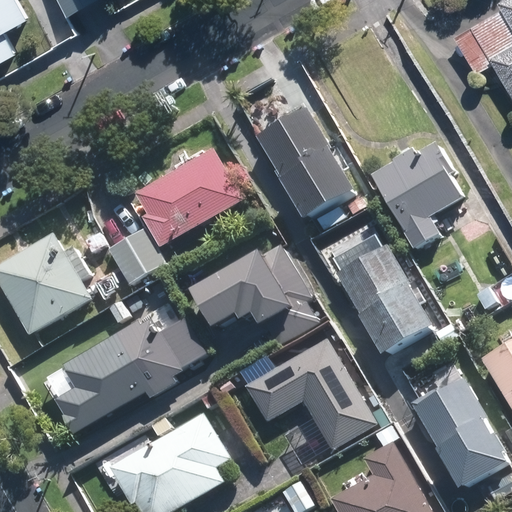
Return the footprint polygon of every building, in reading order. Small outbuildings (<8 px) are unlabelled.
[(32,18),(21,0),(0,0),(0,64),(20,53),(8,32),(32,18)] [(511,0),(505,0),(502,2),(505,9),(458,36),(479,73),(496,64),(511,92),(511,0)] [(303,112),(299,104),(283,114),(288,121),(260,137),(307,220),(357,191),(310,108),(303,112)] [(379,177),(408,228),(407,228),(420,252),(447,236),(438,219),(470,201),(456,177),(460,174),(443,145),(423,156),(420,151),(398,164),(399,165),(379,177)] [(147,219),(165,250),(248,202),(219,151),(140,196),(152,216),(147,219)] [(356,217),(371,208),(365,200),(351,209),(356,217)] [(326,233),(348,221),(342,209),(320,222),(326,233)] [(170,265),(150,230),(112,251),(133,287),(170,265)] [(96,255),(111,246),(105,234),(89,243),(96,255)] [(70,253),(60,236),(0,270),(0,279),(34,339),(98,302),(86,282),(95,277),(79,248),(70,253)] [(386,251),(379,238),(337,262),(344,274),(340,277),(385,356),(436,327),(391,248),(386,251)] [(284,343),(323,321),(303,286),(264,307),(284,343)] [(212,356),(190,318),(164,333),(158,322),(147,328),(144,323),(92,354),(113,392),(118,389),(129,407),(151,394),(154,400),(181,384),(178,378),(188,373),(186,371),(212,356)] [(446,324),(434,330),(442,344),(455,338),(446,324)] [(333,342),(251,389),(271,423),(307,403),(337,454),(382,428),(333,342)] [(511,345),(486,361),(511,404),(511,345)] [(467,492),(480,484),(491,502),(511,489),(511,455),(511,454),(511,452),(511,450),(503,434),(500,436),(469,380),(467,381),(459,368),(434,383),(442,396),(419,409),(467,492)] [(145,511),(182,511),(230,485),(222,471),(237,462),(211,416),(116,470),(138,508),(142,506),(145,511)] [(397,427),(380,436),(387,448),(404,439),(397,427)] [(435,511),(397,443),(367,460),(377,476),(334,500),(340,511),(435,511)] [(304,483),(286,492),(296,511),(311,511),(318,509),(304,483)]
